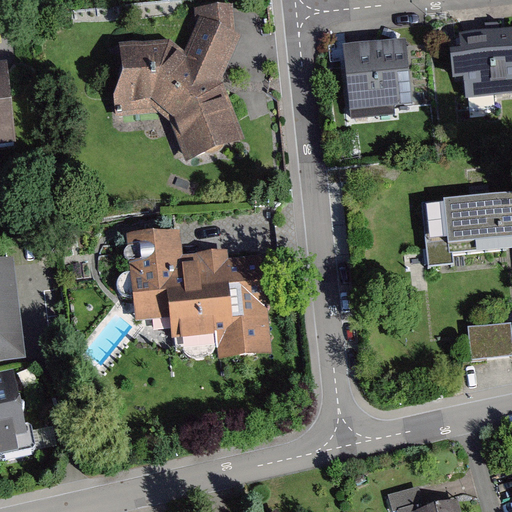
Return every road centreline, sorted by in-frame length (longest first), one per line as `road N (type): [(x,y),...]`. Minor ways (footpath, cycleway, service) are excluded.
road 1 (residential): [(291,15),(349,448)]
road 2 (residential): [(349,448),(33,511)]
road 3 (residential): [(349,448),(511,416)]
road 4 (residential): [(291,15),(446,0)]
